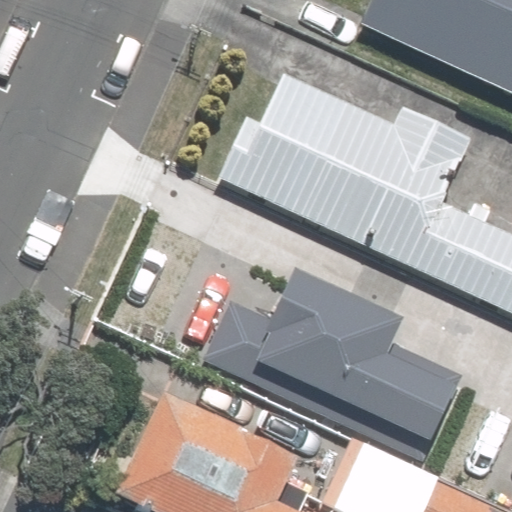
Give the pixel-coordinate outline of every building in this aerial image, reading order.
[(511,0),(363,0),(351,27),(511,104),(511,0)] [(434,207),(464,137),(392,106),(384,126),(267,76),(248,120),(236,115),(202,195),(479,313),(511,327),(511,240),(499,235),(434,207)] [(511,203),(499,235),(511,240),(511,203)] [(411,472),(443,397),(372,366),(397,307),(228,235),(171,369),(411,472)] [(105,511),(269,511),(293,458),(144,394),(95,508),(105,511)] [(477,511),(423,487),(411,511),(477,511)]
